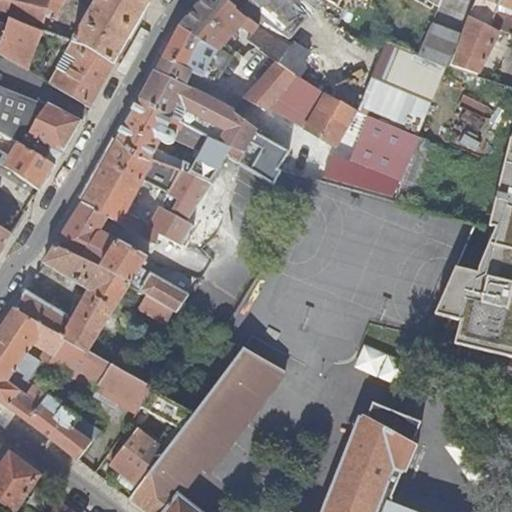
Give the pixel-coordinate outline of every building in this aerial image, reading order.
[(0,0),(0,9),(43,23),(47,9),(56,14),(65,0),(0,0)] [(95,0),(73,41),(72,43),(114,65),(125,46),(149,4),(139,0),(95,0)] [(245,43),(254,49),(255,48),(266,32),(258,28),(230,10),(232,8),(221,0),(203,0),(198,5),(179,29),(215,54),(239,26),(252,35),(245,43)] [(261,9),(267,0),(221,0),(232,8),(230,10),(258,28),(267,13),(261,9)] [(328,1),(326,0),(267,0),(261,9),(267,13),(258,28),(266,32),(289,47),(328,1)] [(422,0),(437,10),(441,0),(422,0)] [(485,0),(491,3),(500,6),(502,0),(476,0),(471,14),(477,17),(485,0)] [(511,0),(502,0),(500,6),(511,10),(511,0)] [(491,3),(482,25),(487,27),(488,23),(491,25),(498,10),(500,6),(491,3)] [(498,10),(511,15),(511,10),(500,6),(498,10)] [(511,15),(498,10),(491,25),(491,26),(511,33),(511,15)] [(0,53),(27,70),(42,31),(11,20),(8,28),(0,49),(0,53)] [(501,31),(487,27),(482,25),(468,20),(462,40),(451,66),(481,76),(501,31)] [(243,155),(257,129),(238,116),(238,115),(200,93),(181,84),(187,71),(202,77),(215,54),(179,29),(139,101),(226,147),(243,155)] [(289,47),(266,32),(255,48),(278,62),(276,64),(310,86),(321,68),(289,47)] [(462,40),(451,35),(449,40),(428,34),(419,55),(446,65),(451,66),(462,40)] [(61,62),(50,83),(90,107),(114,65),(72,43),(61,62)] [(417,136),(446,65),(419,55),(389,43),(361,113),(417,136)] [(233,53),(246,62),(249,56),(245,53),(244,54),(236,49),(233,53)] [(276,64),(244,99),(264,109),(267,107),(308,131),(322,139),(335,149),(342,136),(350,140),(359,144),(340,185),(394,200),(409,165),(420,137),(417,136),(361,113),(355,111),(324,95),(310,86),(276,64)] [(0,136),(19,147),(29,153),(36,140),(30,137),(48,105),(46,104),(45,106),(0,88),(0,136)] [(226,147),(139,101),(117,139),(125,148),(151,158),(210,183),(227,156),(239,163),(243,155),(226,147)] [(29,153),(54,166),(71,140),(81,123),(48,105),(30,137),(36,140),(29,153)] [(243,155),(239,163),(273,182),(280,169),(279,168),(291,149),(257,129),(243,155)] [(322,139),(308,131),(291,149),(279,168),(280,169),(313,178),(331,154),(318,146),(322,139)] [(350,140),(342,136),(335,149),(331,154),(313,178),(326,181),(340,185),(359,144),(350,140)] [(442,146),(420,137),(409,165),(394,200),(429,209),(436,192),(424,187),(442,146)] [(117,139),(82,204),(107,218),(135,233),(155,243),(160,234),(180,245),(191,226),(186,223),(210,183),(151,158),(125,148),(117,139)] [(511,141),(511,144),(490,225),(494,226),(477,266),(475,272),(453,267),(433,314),(458,321),(457,324),(466,326),(461,347),(511,358),(511,141)] [(6,155),(0,165),(40,190),(54,166),(29,153),(19,147),(12,159),(6,155)] [(140,269),(147,259),(126,247),(99,231),(103,224),(107,218),(82,204),(77,211),(54,247),(128,288),(146,298),(147,298),(173,313),(175,314),(187,296),(140,269)] [(0,254),(11,236),(0,229),(0,254)] [(86,353),(128,288),(54,247),(49,256),(43,265),(87,293),(71,322),(25,293),(13,311),(86,353)] [(166,326),(173,313),(147,298),(146,298),(139,310),(166,326)] [(48,366),(133,413),(135,408),(138,410),(139,408),(151,391),(105,364),(99,361),(86,353),(13,311),(0,330),(0,402),(28,423),(39,408),(90,445),(98,433),(33,387),(26,382),(38,365),(45,370),(48,366)] [(395,348),(371,338),(361,362),(385,371),(395,348)] [(408,382),(418,359),(395,348),(385,371),(408,382)] [(282,374),(242,351),(222,379),(194,416),(182,432),(167,452),(136,495),(135,495),(130,502),(142,511),(201,511),(180,495),(201,468),(203,470),(206,471),(210,470),(212,468),(282,374)] [(103,355),(99,361),(105,364),(109,359),(103,355)] [(26,382),(33,387),(45,370),(38,365),(26,382)] [(139,408),(182,432),(194,416),(151,391),(139,408)] [(422,511),(392,499),(407,463),(411,465),(418,447),(417,447),(421,437),(417,435),(425,414),(378,396),(372,409),(367,406),(325,511),(422,511)] [(39,408),(28,423),(61,448),(77,461),(90,445),(39,408)] [(122,484),(136,495),(167,452),(138,430),(111,465),(124,475),(120,479),(124,482),(122,484)] [(41,477),(1,446),(0,447),(0,502),(13,511),(74,511),(59,500),(50,511),(30,511),(21,505),(41,477)]
